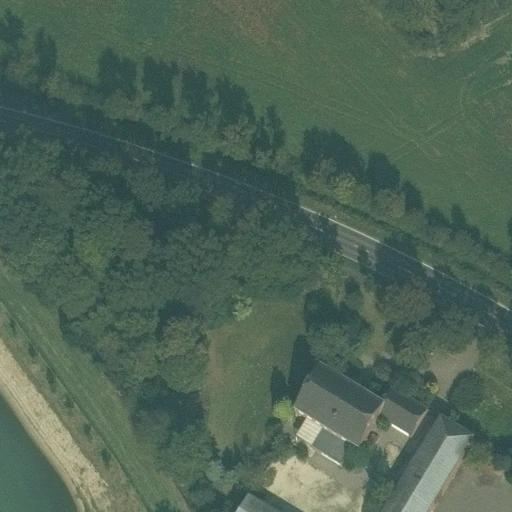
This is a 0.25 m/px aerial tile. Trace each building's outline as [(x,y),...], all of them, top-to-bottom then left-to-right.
[(312,450),(342,469),(353,451),(360,455),(379,420),(378,419),(383,408),(382,408),(380,406),(380,407),(320,371),(295,415),(307,422),(323,432),(312,450)] [(379,420),(411,439),(428,413),(392,391),(382,408),(383,408),(378,419),(379,420)] [(441,421),(387,509),(392,511),(431,511),(474,441),(441,421)] [(323,432),(307,422),(296,441),(312,450),(323,432)] [(240,511),(270,511),(249,499),(240,511)]
